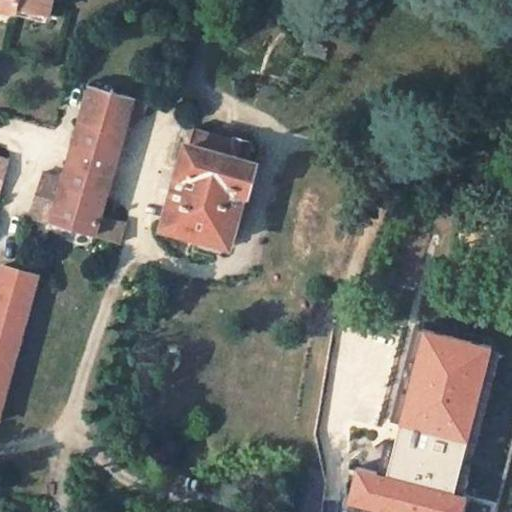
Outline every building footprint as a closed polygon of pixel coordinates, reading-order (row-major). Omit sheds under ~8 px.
[(0,0),(0,7),(16,11),(17,6),(49,13),(51,0),(0,0)] [(47,19),(49,13),(17,6),(16,11),(47,19)] [(102,214),(130,110),(133,96),(90,85),(73,146),(66,173),(53,222),(97,234),(102,214)] [(133,96),(130,110),(139,112),(143,99),(133,96)] [(186,148),(164,226),(205,237),(203,244),(220,248),(222,242),(226,243),(242,191),(245,192),(254,161),(251,161),(256,145),(195,127),(188,148),(186,148)] [(53,222),(66,173),(58,171),(57,175),(42,170),(30,215),(53,222)] [(126,222),(102,214),(97,234),(121,241),(126,222)] [(0,415),(39,275),(0,263),(0,415)] [(492,345),(424,328),(400,422),(468,439),(492,345)] [(454,492),(468,439),(400,422),(386,474),(454,492)] [(461,511),(466,495),(454,492),(386,474),(357,467),(348,501),(391,511),(461,511)] [(493,511),(496,502),(466,495),(461,511),(493,511)]
